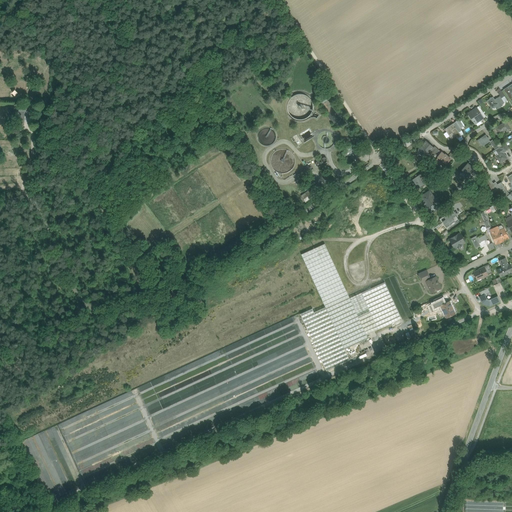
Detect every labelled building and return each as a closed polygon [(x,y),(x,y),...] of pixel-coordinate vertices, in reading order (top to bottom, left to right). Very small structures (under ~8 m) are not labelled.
[(511,83),(503,90),(510,99),(511,97),(511,92),(511,91),(511,83)] [(497,98),(495,95),(488,100),(495,108),(498,105),(501,109),(507,105),(500,96),(497,98)] [(19,111),(13,111),(13,123),(24,123),(24,116),(19,116),(19,111)] [(479,112),(470,118),(474,125),(484,119),(479,112)] [(460,119),(446,127),(452,136),(453,136),(457,134),(459,138),(462,136),(458,129),(460,129),(458,125),(462,123),(460,119)] [(505,122),(495,128),(499,134),(508,129),(505,122)] [(488,134),(481,138),(484,143),(491,139),(488,134)] [(425,157),(433,148),(426,141),(418,150),(425,157)] [(361,156),(353,144),(347,148),(349,153),(354,160),(361,156)] [(495,155),(500,163),(507,159),(504,153),(507,150),(503,144),(495,149),(498,153),(495,155)] [(450,160),(441,152),(438,157),(446,164),(450,160)] [(459,169),(471,179),(477,170),(465,161),(459,169)] [(416,190),(427,182),(421,174),(410,182),(416,190)] [(490,177),(484,181),(492,194),(500,189),(495,181),(493,182),(490,177)] [(318,184),(301,196),(306,202),(322,191),(318,184)] [(435,203),(431,196),(423,200),(428,207),(435,203)] [(443,221),(447,227),(458,219),(455,215),(459,212),(456,208),(446,215),(447,218),(443,221)] [(498,225),(491,230),(498,242),(511,235),(507,227),(501,230),(498,225)] [(483,232),(472,238),(477,245),(487,239),(483,232)] [(459,233),(448,240),(454,249),(465,242),(459,233)] [(348,294),(325,243),(301,254),(325,305),(348,294)] [(498,266),(501,273),(511,268),(507,258),(502,260),(504,264),(499,266),(498,266)] [(474,272),(478,280),(492,273),(489,265),(474,272)] [(427,270),(418,273),(422,281),(425,279),(426,281),(431,279),(427,270)] [(431,279),(426,281),(431,292),(441,288),(439,283),(438,280),(437,280),(436,276),(431,279)] [(385,282),(361,293),(370,311),(358,317),(367,335),(401,319),(385,282)] [(361,293),(350,298),(358,317),(370,311),(361,293)] [(348,294),(325,305),(325,307),(345,349),(368,338),(367,335),(358,317),(350,298),(348,294)] [(487,298),(485,294),(479,296),(482,303),(490,306),(500,302),(498,296),(490,299),(487,298)] [(441,296),(433,300),(437,307),(440,305),(445,303),(441,296)] [(445,303),(440,305),(446,316),(451,314),(453,315),(454,314),(455,312),(454,310),(453,310),(451,305),(451,304),(451,303),(450,302),(449,301),(445,303)] [(325,307),(314,312),(312,308),(300,314),(326,371),(350,360),(345,349),(325,307)] [(397,340),(403,338),(400,330),(394,332),(397,340)]
